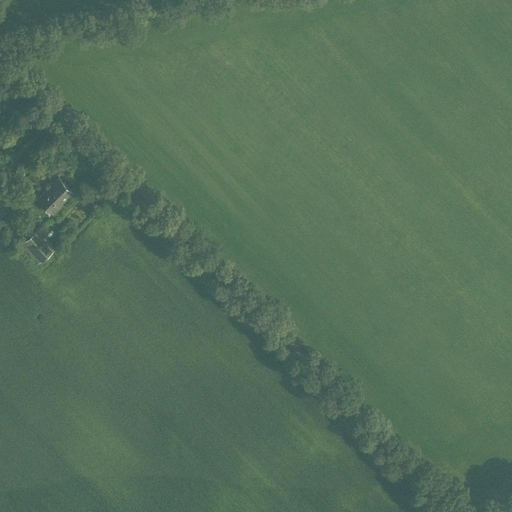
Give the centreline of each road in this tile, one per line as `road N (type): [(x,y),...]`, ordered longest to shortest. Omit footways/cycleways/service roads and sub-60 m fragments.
road 1 (unclassified): [(453,511),(0,51)]
road 2 (unclassified): [(0,40),(192,0)]
